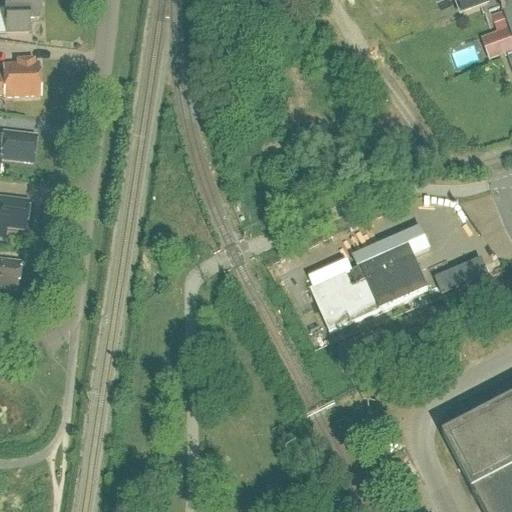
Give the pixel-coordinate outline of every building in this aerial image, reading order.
[(37,22),(36,0),(0,0),(0,11),(5,12),(5,22),(6,22),(6,36),(27,36),(26,22),(37,22)] [(511,0),(456,0),(461,12),(463,19),(481,12),(483,18),(500,12),(502,16),(505,15),(510,29),(511,34),(511,0)] [(495,35),(503,56),(511,53),(511,34),(510,29),(495,35)] [(33,67),(33,62),(16,63),(16,67),(2,68),(3,79),(0,79),(0,99),(4,100),(4,101),(40,100),(38,66),(33,67)] [(32,167),(36,139),(2,135),(1,149),(0,149),(0,163),(32,167)] [(0,241),(3,242),(5,230),(24,233),(28,205),(0,201),(0,241)] [(428,294),(409,250),(350,275),(356,288),(366,283),(368,286),(353,292),(347,277),(310,293),(330,337),(428,294)] [(0,290),(16,293),(20,266),(0,263),(0,290)] [(511,511),(511,404),(445,439),(482,511),(511,511)]
